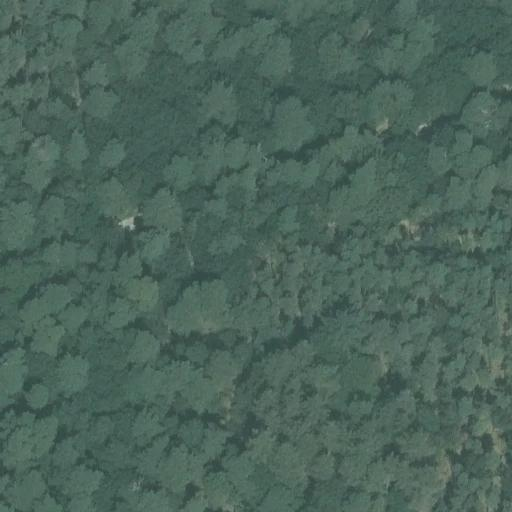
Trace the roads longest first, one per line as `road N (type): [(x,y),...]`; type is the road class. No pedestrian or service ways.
road 1 (unknown): [(100,0),(94,21),(107,84),(107,163),(118,180),(192,164),(281,129),(328,160),(367,223),(387,276),(398,377),(398,511)]
road 2 (unclassified): [(395,139),(207,196),(8,270),(0,282)]
road 3 (track): [(89,240),(101,511)]
road 4 (unclassified): [(395,139),(511,102)]
